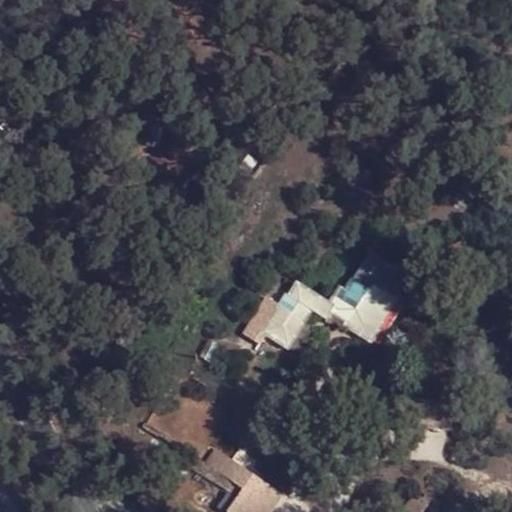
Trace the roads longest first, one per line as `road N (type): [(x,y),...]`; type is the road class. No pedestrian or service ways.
road 1 (residential): [(511,493),(456,465),(391,447),(369,453),(354,470),(336,511)]
road 2 (residential): [(0,365),(68,500)]
